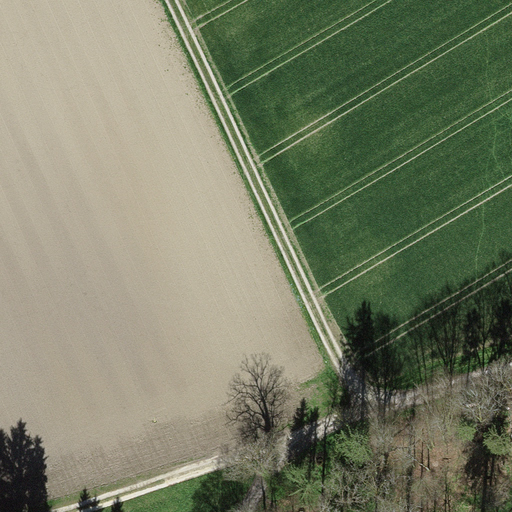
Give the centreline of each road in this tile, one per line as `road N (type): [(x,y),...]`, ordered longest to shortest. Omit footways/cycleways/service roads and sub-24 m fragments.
road 1 (track): [(511,368),(66,511)]
road 2 (track): [(171,0),(338,359),(383,409)]
